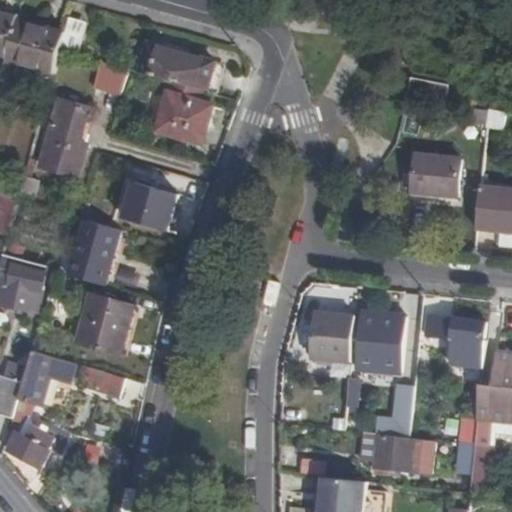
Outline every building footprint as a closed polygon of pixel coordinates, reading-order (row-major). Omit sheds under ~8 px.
[(0,55),(6,57),(17,20),(0,15),(0,55)] [(60,51),(65,33),(17,20),(6,57),(5,63),(53,75),(60,51)] [(148,44),(140,73),(209,93),(217,63),(148,44)] [(112,71),(114,66),(100,62),(92,89),(105,93),(109,80),(112,71)] [(209,93),(220,96),(228,65),(217,63),(209,93)] [(121,74),(112,71),(109,80),(118,83),(121,74)] [(411,87),(409,96),(447,102),(450,86),(412,80),(411,87)] [(207,130),(213,106),(168,94),(157,132),(202,145),(207,130)] [(40,167),(76,177),(85,145),(70,140),(75,123),(83,124),(87,109),(58,100),(40,167)] [(222,109),(213,106),(207,130),(215,133),(222,109)] [(488,112),(474,109),(473,125),(487,127),(488,112)] [(488,112),(487,127),(484,153),(500,155),(505,115),(488,112)] [(415,157),(413,196),(456,199),(459,161),(415,157)] [(18,201),(33,205),(39,181),(25,176),(18,201)] [(169,236),(170,234),(177,211),(182,196),(133,181),(121,221),(169,236)] [(511,191),(481,188),(476,231),(511,234),(511,191)] [(456,199),(413,196),(412,201),(456,205),(456,199)] [(0,232),(8,235),(18,201),(5,197),(0,215),(0,232)] [(177,211),(170,234),(178,237),(185,214),(177,211)] [(104,287),(121,231),(84,220),(69,277),(104,287)] [(6,244),(3,257),(17,261),(20,248),(6,244)] [(3,257),(0,267),(0,304),(26,311),(30,292),(42,293),(46,270),(17,261),(3,257)] [(134,307),(137,297),(104,287),(102,298),(134,307)] [(122,355),(134,307),(102,298),(90,295),(76,343),(122,355)] [(139,308),(134,307),(122,355),(131,357),(143,310),(139,308)] [(402,373),(407,317),(363,312),(358,368),(402,373)] [(350,364),(355,318),(319,314),(314,360),(350,364)] [(486,339),(488,322),(430,316),(428,337),(455,340),(453,365),(483,368),(486,339)] [(16,411),(30,416),(34,402),(43,404),(49,381),(72,387),(78,366),(32,352),(25,378),(16,411)] [(511,357),(497,356),(494,395),(481,393),(478,420),(475,445),(475,448),(489,449),(491,434),(492,424),(511,425),(511,357)] [(119,399),(124,380),(91,370),(85,389),(119,399)] [(0,376),(0,409),(15,414),(16,411),(25,378),(2,371),(0,376)] [(349,379),(346,407),(358,407),(361,380),(349,379)] [(15,414),(5,449),(41,468),(51,452),(63,457),(73,438),(40,420),(29,437),(25,434),(30,416),(16,411),(15,414)] [(463,418),(461,443),(475,445),(478,420),(463,418)] [(511,425),(492,424),(491,434),(511,435),(511,425)] [(435,443),(378,438),(374,469),(376,469),(376,474),(394,476),(394,471),(432,475),(435,443)] [(471,494),(471,495),(491,495),(495,450),(489,449),(475,448),(475,452),(473,472),(471,494)] [(457,470),(473,472),(475,452),(459,450),(457,470)] [(302,475),(327,476),(328,461),(303,460),(302,475)] [(365,511),(368,484),(325,479),(323,495),(322,510),(321,511),(365,511)]
